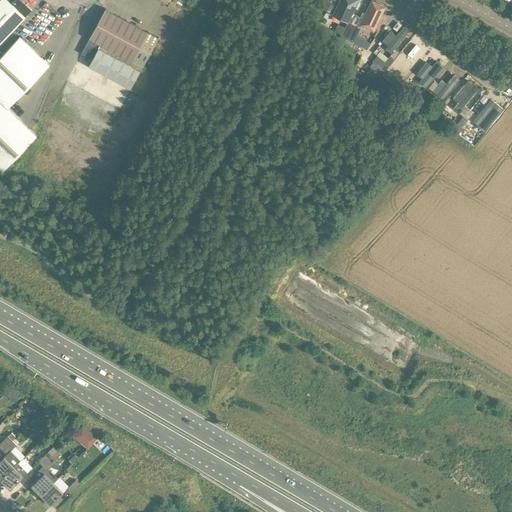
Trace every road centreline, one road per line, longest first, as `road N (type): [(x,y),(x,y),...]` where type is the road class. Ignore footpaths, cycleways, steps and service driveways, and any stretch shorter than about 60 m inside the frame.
road 1 (trunk): [(332,511),(0,317)]
road 2 (trunk): [(0,339),(242,479)]
road 3 (track): [(511,397),(294,274)]
road 4 (residential): [(511,82),(487,83),(413,24),(411,10)]
